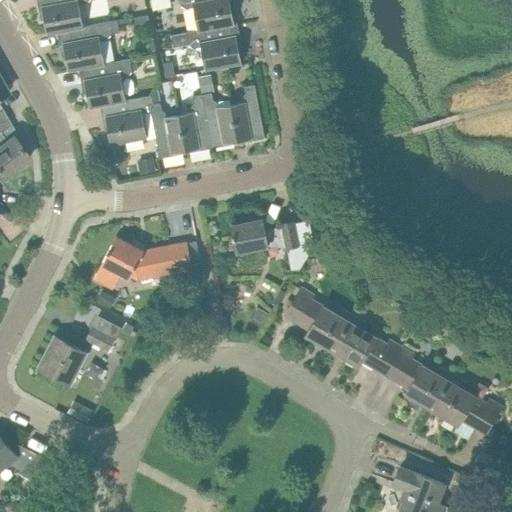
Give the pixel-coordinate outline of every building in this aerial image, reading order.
[(81,28),(81,27),(76,5),(87,3),(88,0),(37,0),(40,11),(41,12),(44,11),(48,34),(58,33),(57,32),(81,28)] [(151,0),(153,10),(170,8),(168,0),(151,0)] [(231,0),(179,0),(181,5),(186,8),(194,7),(198,29),(199,30),(233,23),(229,2),(231,1),(231,0)] [(103,64),(98,42),(106,40),(110,34),(119,33),(116,20),(81,27),(81,28),(57,32),(58,33),(61,47),(63,49),(65,48),(69,71),(79,69),(103,64)] [(186,33),(183,33),(185,43),(188,42),(188,44),(193,48),(202,46),(206,69),(200,70),(201,71),(221,68),(241,64),(236,41),(238,40),(240,38),(237,22),(233,23),(199,30),(198,29),(186,32),(186,33)] [(129,60),(129,58),(103,64),(79,69),(82,84),(84,85),(86,85),(90,108),(100,106),(100,105),(125,100),(120,78),(128,76),(132,71),(132,69),(138,68),(136,59),(129,60)] [(197,72),(185,74),(188,90),(200,87),(197,72)] [(265,138),(254,84),(244,86),(245,93),(243,98),(244,103),(231,105),(238,143),(243,142),(243,138),(248,137),(252,140),(260,139),(265,138)] [(166,118),(165,113),(161,110),(159,102),(161,102),(158,90),(150,95),(152,104),(150,105),(151,112),(155,135),(160,158),(165,157),(172,155),(175,151),(180,150),(181,154),(186,153),(179,115),(166,118)] [(218,108),(217,103),(213,100),(211,92),(202,94),(212,148),(217,147),(216,147),(224,145),(227,141),(232,140),(233,144),(238,143),(231,105),(218,108)] [(212,148),(202,94),(192,96),(193,103),(191,108),(192,113),(179,115),(186,153),(191,152),(191,148),(196,147),(200,150),(212,148)] [(155,135),(151,112),(150,105),(152,104),(150,95),(125,100),(100,105),(100,106),(103,121),(105,122),(108,121),(112,144),(146,138),(146,137),(155,135)] [(29,158),(13,137),(17,134),(2,109),(0,109),(0,170),(5,176),(29,158)] [(153,157),(138,160),(140,174),(156,170),(153,157)] [(262,219),(232,225),(233,235),(232,235),(233,239),(234,238),(237,252),(257,248),(268,246),(268,242),(286,238),(288,248),(292,270),(299,269),(311,251),(314,245),(309,219),(294,222),(282,224),(282,226),(264,230),(262,219)] [(144,250),(116,236),(94,278),(114,289),(122,274),(129,278),(131,275),(137,279),(192,268),(187,242),(144,250)] [(336,314),(311,299),(313,295),(301,288),(285,315),(309,329),(307,334),(332,349),(353,314),(340,307),(336,314)] [(111,308),(117,297),(103,290),(97,301),(111,308)] [(387,344),(362,329),(367,322),(353,314),(332,349),(358,365),(361,360),(385,374),(401,347),(390,340),(387,344)] [(109,351),(115,340),(93,328),(87,340),(109,351)] [(68,382),(84,351),(57,337),(41,368),(68,382)] [(436,373),(411,358),(413,354),(401,347),(385,374),(409,389),(406,393),(432,409),(453,374),(440,366),(436,373)] [(487,403),(462,388),(466,381),(453,374),(432,409),(458,424),(461,419),(485,434),(496,417),(502,406),(489,399),(487,403)] [(213,413),(220,399),(201,390),(194,403),(213,413)] [(166,431),(183,435),(185,425),(169,421),(166,431)] [(29,479),(42,456),(21,445),(13,452),(0,437),(0,467),(11,458),(18,473),(29,479)] [(448,511),(450,508),(437,503),(445,484),(400,466),(394,483),(408,489),(399,511),(448,511)]
